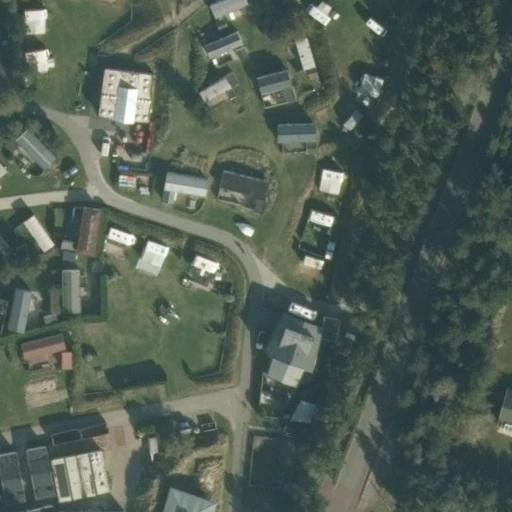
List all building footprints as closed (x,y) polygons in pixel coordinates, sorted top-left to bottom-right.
[(247,4),(244,0),(220,0),(207,6),(213,20),(247,4)] [(241,43),(236,32),(203,47),(208,58),(241,43)] [(306,38),(293,42),(302,71),(315,67),(306,38)] [(147,127),(154,77),(104,71),(97,120),(147,127)] [(284,72),(256,80),(259,94),(288,86),(284,72)] [(230,87),(224,76),(198,92),(204,103),(230,87)] [(315,124),(276,125),(277,143),(305,142),(306,154),(316,154),(315,124)] [(54,157),(26,129),(14,140),(42,169),(54,157)] [(269,183),(222,171),(218,188),(265,200),(269,183)] [(207,179),(166,172),(163,191),(204,197),(207,179)] [(332,221),(334,210),(312,205),(310,216),(332,221)] [(100,211),(83,208),(76,254),(94,256),(100,211)] [(33,216),(22,224),(43,253),(54,245),(33,216)] [(113,225),(109,247),(131,251),(136,229),(113,225)] [(150,237),(144,258),(166,264),(171,243),(150,237)] [(0,238),(0,261),(12,253),(0,238)] [(79,271),(61,271),(61,313),(80,312),(79,271)] [(31,294),(15,291),(7,330),(23,333),(31,294)] [(274,330),(263,350),(271,352),(266,372),(266,373),(294,384),(295,383),(304,364),(312,367),(319,337),(321,330),(321,329),(320,328),(282,314),(281,315),(275,331),(274,330)] [(321,330),(319,337),(334,341),(339,319),(323,316),(320,328),(321,329),(321,330)] [(60,334),(18,345),(23,361),(65,350),(60,334)] [(54,379),(21,389),(24,401),(58,391),(54,379)] [(511,389),(509,388),(499,420),(506,422),(504,430),(511,432),(511,389)] [(301,399),(289,419),(305,421),(309,422),(315,404),(301,399)] [(285,419),(283,431),(303,433),(305,421),(289,419),(285,419)] [(54,496),(44,447),(25,451),(34,500),(54,496)] [(25,502),(15,453),(0,456),(0,480),(5,506),(25,502)] [(207,511),(210,503),(172,491),(165,511),(207,511)] [(57,511),(55,500),(6,510),(6,511),(57,511)]
